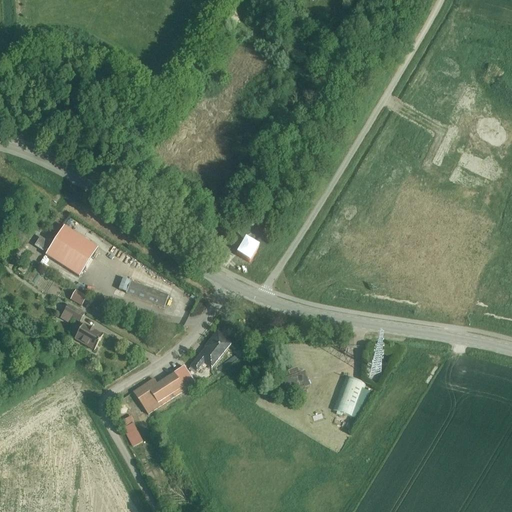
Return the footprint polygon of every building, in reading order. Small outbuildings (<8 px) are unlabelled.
[(63,228),(45,256),(79,277),(97,248),(63,228)] [(36,247),(44,252),(48,244),(40,239),(36,247)] [(240,254),(249,260),(255,249),(246,244),(240,254)] [(168,297),(130,283),(130,282),(123,279),(118,290),(126,293),(126,294),(164,308),(168,297)] [(77,289),(72,299),(84,305),(89,295),(77,289)] [(63,313),(80,323),(84,316),(68,306),(63,313)] [(74,340),(94,352),(103,337),(83,325),(74,340)] [(206,348),(191,368),(196,372),(203,363),(211,369),(231,345),(217,333),(205,348),(206,348)] [(185,392),(196,385),(184,367),(157,385),(153,379),(132,392),(148,416),(185,392)] [(303,388),(308,386),(304,375),(298,378),(295,370),(289,372),(291,378),(283,381),(288,393),(296,391),(298,396),(305,393),(303,388)] [(345,379),(333,411),(357,420),(362,407),(363,408),(369,393),(363,391),(365,386),(345,379)] [(124,430),(135,447),(143,442),(132,424),(124,430)]
